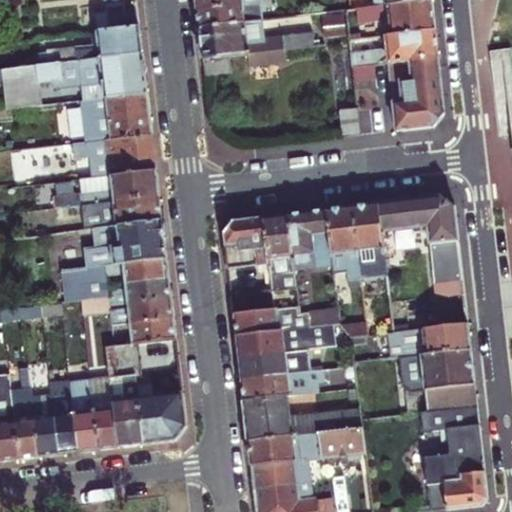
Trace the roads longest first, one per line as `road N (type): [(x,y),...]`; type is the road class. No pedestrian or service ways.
road 1 (residential): [(477,155),(511,459)]
road 2 (residential): [(190,192),(477,155)]
road 3 (residential): [(190,192),(221,460)]
road 4 (residential): [(221,460),(0,487)]
road 5 (residential): [(168,0),(190,192)]
road 6 (residential): [(460,0),(477,155)]
